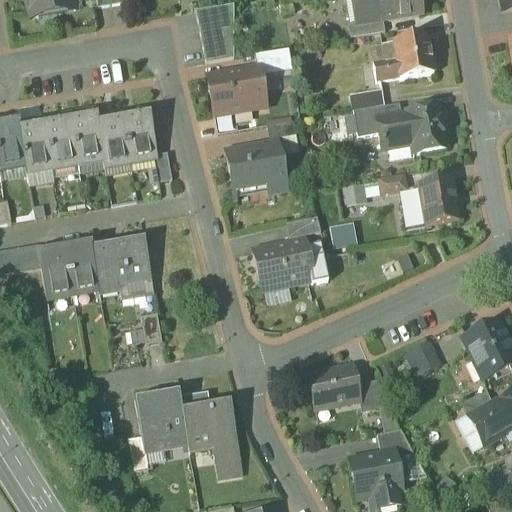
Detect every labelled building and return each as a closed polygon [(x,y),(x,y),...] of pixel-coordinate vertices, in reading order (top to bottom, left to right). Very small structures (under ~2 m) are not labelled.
[(26,0),(29,18),(74,10),(72,0),(26,0)] [(121,0),(95,0),(98,12),(123,8),(121,0)] [(378,0),(354,0),(359,27),(360,30),(383,26),(378,0)] [(419,0),(378,0),(383,26),(423,19),(419,0)] [(511,0),(500,0),(503,16),(511,14),(511,0)] [(234,17),(197,23),(206,67),(234,63),(234,17)] [(383,26),(360,30),(359,27),(349,28),(351,43),(385,37),(383,26)] [(427,40),(393,46),(396,65),(373,69),(376,87),(399,83),(399,84),(433,79),(433,75),(437,74),(435,63),(431,64),(427,40)] [(289,54),(255,59),(257,73),(258,73),(260,81),(292,75),(289,54)] [(257,73),(207,82),(214,122),(265,112),(260,81),(258,73),(257,73)] [(382,95),(350,100),(353,116),(385,111),(382,95)] [(385,111),(353,116),(357,142),(379,139),(376,123),(401,118),(399,109),(385,111)] [(401,118),(376,123),(379,139),(381,151),(411,146),(414,159),(446,154),(439,112),(401,118)] [(149,117),(122,121),(130,166),(153,162),(157,161),(156,160),(149,117)] [(95,118),(70,123),(77,167),(102,162),(104,170),(95,118)] [(122,121),(97,126),(96,118),(95,118),(104,170),(130,166),(122,121)] [(70,123),(44,127),(52,171),(77,167),(70,123)] [(17,124),(0,126),(0,172),(24,168),(26,176),(17,124)] [(44,127),(19,132),(18,124),(17,124),(26,176),(52,171),(44,127)] [(293,127),(267,131),(269,145),(296,140),(294,130),(293,127)] [(277,148),(226,157),(234,204),(236,204),(235,197),(265,191),(267,199),(286,195),(277,148)] [(167,158),(156,160),(157,161),(153,162),(158,188),(172,185),(167,158)] [(404,181),(378,185),(380,199),(407,195),(404,181)] [(451,183),(418,189),(425,231),(459,225),(451,183)] [(345,208),(380,202),(376,185),(342,191),(345,208)] [(7,207),(0,208),(0,230),(11,228),(7,207)] [(317,222),(286,229),(289,244),(321,237),(317,222)] [(144,245),(92,255),(99,294),(100,300),(119,297),(118,291),(151,285),(144,245)] [(304,245),(253,256),(262,297),(311,287),(313,286),(306,253),(305,253),(304,245)] [(90,247),(65,251),(73,299),(99,294),(92,255),(90,247)] [(37,250),(24,252),(29,276),(41,274),(37,250)] [(65,251),(38,256),(37,250),(41,274),(46,303),(73,299),(65,251)] [(320,250),(306,253),(313,286),(311,287),(311,289),(328,286),(320,250)] [(24,252),(12,254),(16,278),(29,276),(24,252)] [(12,254),(1,256),(5,280),(16,278),(12,254)] [(157,319),(141,322),(146,350),(162,347),(157,319)] [(511,354),(498,326),(462,343),(483,386),(490,383),(511,372),(511,354)] [(438,371),(426,349),(406,358),(417,381),(438,371)] [(352,372),(325,377),(326,380),(308,384),(314,415),(316,414),(315,411),(332,408),(332,411),(359,406),(352,372)] [(483,386),(483,387),(487,396),(494,393),(490,383),(483,386)] [(377,385),(361,389),(367,416),(389,411),(377,385)] [(487,396),(461,408),(467,421),(492,409),(487,396)] [(178,397),(135,404),(141,442),(144,457),(145,456),(187,449),(180,404),(178,397)] [(511,397),(499,405),(511,428),(511,397)] [(194,402),(180,404),(187,449),(189,460),(191,459),(190,454),(203,451),(196,412),(194,402)] [(226,407),(196,412),(203,451),(212,450),(214,463),(224,461),(228,480),(238,478),(226,407)] [(400,435),(377,440),(381,460),(399,456),(400,465),(415,462),(400,435)] [(141,442),(127,445),(133,477),(148,474),(145,456),(144,457),(141,442)] [(381,460),(350,466),(353,485),(355,485),(359,504),(378,500),(380,511),(389,511),(402,509),(400,496),(401,495),(398,478),(403,477),(400,465),(399,456),(381,460)] [(511,471),(499,479),(506,491),(511,487),(511,471)]
